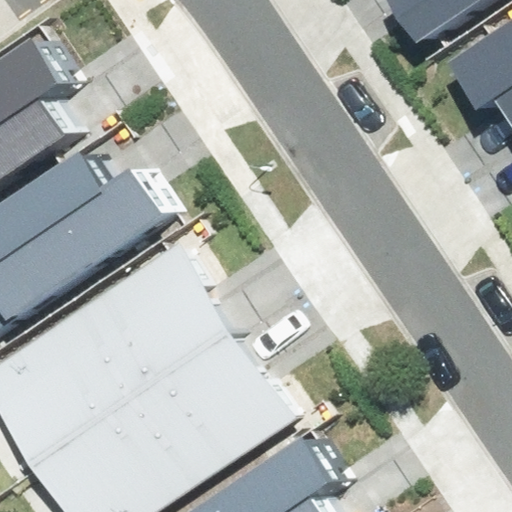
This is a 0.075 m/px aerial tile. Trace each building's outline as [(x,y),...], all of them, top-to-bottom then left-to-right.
[(403,0),(430,42),(494,0),(403,0)] [(511,22),(473,49),(511,105),(511,104),(511,22)] [(72,28),(0,77),(0,179),(91,118),(73,92),(102,72),(72,28)] [(115,147),(0,224),(0,338),(194,208),(162,161),(136,178),(115,147)] [(201,233),(0,366),(0,373),(57,457),(260,321),(201,233)] [(260,321),(57,457),(93,511),(164,511),(319,409),(260,321)] [(356,511),(351,505),(381,484),(336,418),(200,511),(356,511)]
